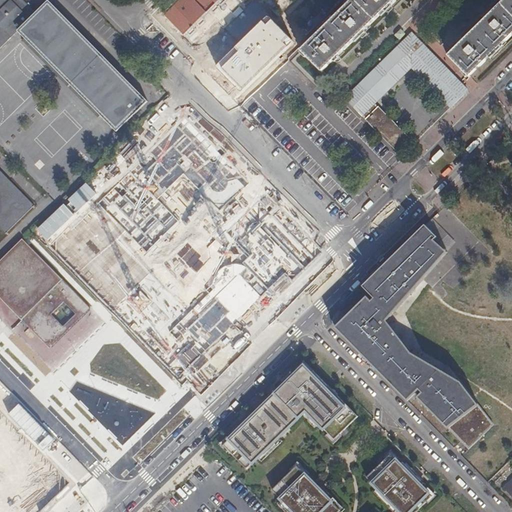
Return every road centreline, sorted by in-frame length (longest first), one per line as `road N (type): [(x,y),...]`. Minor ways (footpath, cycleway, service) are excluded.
road 1 (residential): [(347,235),(123,9)]
road 2 (tertiary): [(308,319),(511,117)]
road 3 (residential): [(308,319),(500,511)]
road 4 (tertiary): [(124,499),(308,319)]
road 5 (unknown): [(302,282),(185,149),(166,149),(130,177)]
road 6 (tertiary): [(511,75),(347,235)]
road 7 (residential): [(0,374),(124,499)]
